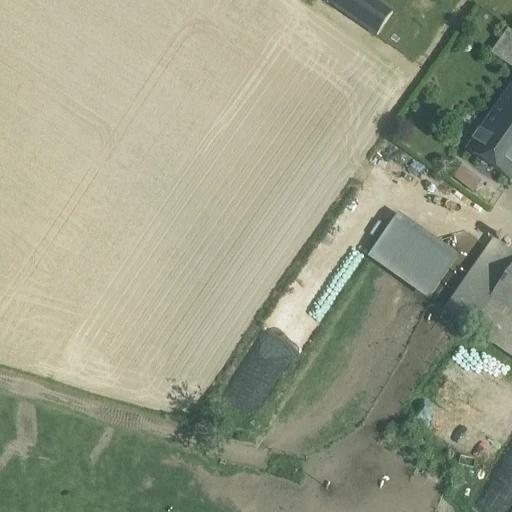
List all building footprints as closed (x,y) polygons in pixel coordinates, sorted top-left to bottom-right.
[(326,0),(325,2),(335,9),(341,0),(326,0)] [(392,14),(371,0),(341,0),(335,9),(376,38),(392,14)] [(511,35),(508,32),(490,56),(511,72),(511,35)] [(511,87),(491,118),(511,133),(511,87)] [(511,181),(511,133),(491,118),(466,153),(510,184),(511,181)] [(472,196),(480,184),(459,169),(451,180),(472,196)] [(457,259),(397,218),(369,257),(429,299),(457,259)] [(511,254),(494,242),(445,312),(470,329),(491,300),(491,299),(511,269),(511,254)] [(511,269),(491,299),(491,300),(511,314),(511,269)] [(511,314),(491,300),(470,329),(511,358),(511,314)] [(462,364),(510,389),(511,385),(511,369),(470,347),(462,364)] [(412,422),(473,461),(501,417),(440,378),(412,422)]
